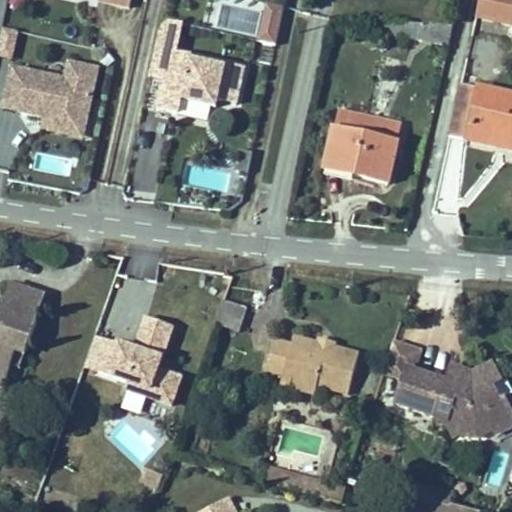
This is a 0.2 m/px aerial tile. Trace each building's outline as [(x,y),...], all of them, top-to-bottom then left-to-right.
[(98,0),(98,2),(130,8),(131,0),(98,0)] [(511,0),(480,0),(477,18),(511,25),(511,0)] [(258,42),(276,46),(284,10),(266,6),(258,42)] [(174,64),(176,53),(182,25),(168,22),(160,28),(149,77),(164,80),(169,81),(167,89),(162,88),(157,111),(179,115),(182,101),(217,109),(218,102),(237,106),(245,69),(225,65),(224,69),(189,61),(188,68),(174,64)] [(404,39),(406,24),(378,22),(377,37),(404,39)] [(453,27),(406,24),(404,39),(449,47),(453,27)] [(3,29),(0,41),(0,56),(12,59),(18,33),(3,29)] [(174,64),(188,68),(189,61),(190,56),(176,53),(174,64)] [(86,132),(99,71),(70,65),(67,81),(27,72),(17,117),(45,124),(86,132)] [(17,117),(27,72),(13,70),(3,114),(17,117)] [(511,97),(461,86),(449,137),(511,151),(511,97)] [(336,132),(395,144),(399,126),(340,114),(336,132)] [(162,144),(168,122),(145,115),(139,137),(162,144)] [(45,124),(43,136),(83,144),(86,132),(45,124)] [(336,132),(334,132),(326,168),(354,174),(354,177),(388,185),(397,145),(395,144),(336,132)] [(31,169),(69,176),(73,158),(35,151),(31,169)] [(251,165),(239,162),(237,169),(249,171),(251,165)] [(354,174),(326,168),(324,176),(353,182),(354,177),(354,174)] [(249,171),(237,169),(235,183),(246,185),(249,171)] [(46,298),(10,286),(2,309),(38,321),(46,298)] [(216,325),(239,333),(248,309),(224,301),(216,325)] [(0,381),(6,384),(16,353),(26,356),(38,321),(2,309),(1,314),(0,316),(0,381)] [(160,365),(175,323),(146,312),(135,345),(110,336),(99,368),(128,378),(125,385),(172,401),(181,373),(160,365)] [(317,387),(349,395),(359,355),(333,348),(331,353),(318,350),(319,345),(294,338),(292,346),(274,341),(266,371),(284,376),(299,380),(296,390),(315,395),(317,387)] [(331,353),(333,348),(334,344),(321,340),(319,345),(318,350),(331,353)] [(394,343),(384,373),(405,381),(409,370),(415,372),(421,352),(394,343)] [(488,411),(502,404),(493,387),(502,383),(493,365),(474,374),(466,372),(460,388),(447,383),(409,370),(405,381),(397,405),(447,422),(454,437),(460,434),(470,438),(477,435),(479,439),(497,430),(488,411)] [(460,388),(466,372),(453,367),(447,383),(460,388)] [(281,386),(296,390),(299,380),(284,376),(281,386)] [(502,404),(488,411),(497,430),(495,431),(497,436),(511,428),(511,425),(511,423),(511,422),(511,414),(505,401),(501,403),(502,404)] [(270,469),(266,484),(307,495),(311,480),(270,469)] [(327,484),(311,480),(307,495),(323,499),(327,484)] [(400,511),(404,511),(423,511),(427,500),(451,506),(454,495),(408,483),(400,511)] [(346,489),(327,484),(323,499),(342,504),(346,489)] [(235,511),(229,499),(204,511),(235,511)] [(474,511),(451,506),(427,500),(423,511),(474,511)]
